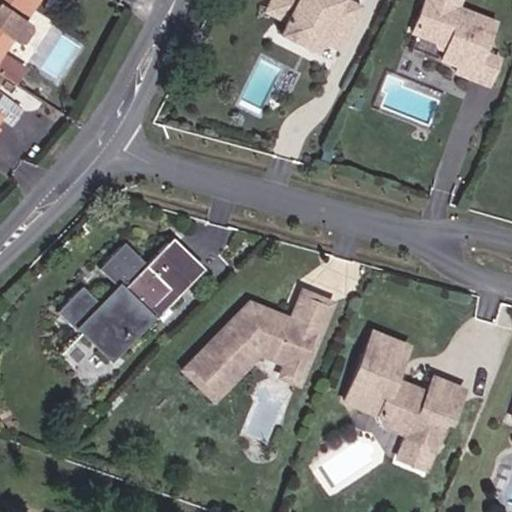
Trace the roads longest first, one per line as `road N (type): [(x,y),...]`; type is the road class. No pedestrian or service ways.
road 1 (residential): [(400,227),(92,147)]
road 2 (residential): [(92,147),(171,0)]
road 3 (residential): [(0,245),(92,147)]
road 4 (residential): [(400,227),(464,272),(511,285)]
